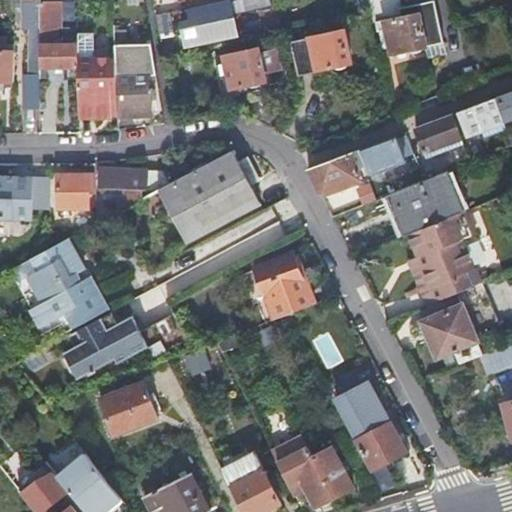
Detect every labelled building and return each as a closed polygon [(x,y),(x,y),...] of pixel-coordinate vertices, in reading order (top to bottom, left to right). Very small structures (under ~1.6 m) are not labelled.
[(74,63),(74,44),(57,44),(57,39),(50,40),(51,26),(56,26),(56,0),(37,1),(37,36),(37,67),(74,67),(74,63)] [(189,20),(177,23),(182,44),(231,33),(227,15),(270,5),(268,0),(222,0),(186,8),(189,20)] [(391,5),(389,0),(364,0),(367,11),(391,5)] [(378,41),(384,40),(386,51),(436,39),(428,8),(426,0),(413,0),(367,11),(364,12),(368,29),(375,28),(378,41)] [(161,8),(150,10),(154,32),(165,29),(161,8)] [(332,29),(297,37),(305,70),(339,62),(332,29)] [(21,83),(21,131),(37,131),(37,67),(37,36),(28,36),(27,83),(21,83)] [(89,38),(74,38),(74,44),(74,63),(89,64),(89,38)] [(111,64),(112,117),(146,116),(144,77),(152,78),(145,41),(110,42),(111,64)] [(0,45),(0,77),(10,77),(11,46),(0,45)] [(249,49),(215,56),(223,89),(257,80),(255,73),(273,68),(269,47),(250,52),(249,49)] [(89,64),(74,63),(74,67),(75,117),(112,117),(111,64),(89,64)] [(511,91),(494,98),(502,120),(511,115),(511,91)] [(502,120),(494,98),(457,112),(466,134),(502,120)] [(459,136),(450,115),(414,129),(422,151),(459,136)] [(400,158),(392,137),(359,149),(369,171),(400,158)] [(145,196),(115,212),(144,264),(256,202),(246,185),(234,163),(227,150),(167,184),(145,196)] [(347,154),(304,171),(310,182),(317,196),(358,179),(347,154)] [(234,163),(246,185),(257,180),(245,158),(234,163)] [(144,188),(145,196),(167,184),(166,166),(141,168),(144,188)] [(100,192),(144,188),(141,168),(98,174),(100,192)] [(411,234),(455,214),(462,212),(446,169),(385,193),(402,238),(411,234)] [(48,175),(0,175),(0,218),(13,218),(31,219),(31,207),(49,208),(49,200),(49,184),(48,175)] [(85,178),(55,180),(56,213),(86,211),(85,178)] [(411,234),(421,258),(412,262),(430,304),(484,281),(465,239),(479,234),(468,209),(462,212),(455,214),(411,234)] [(50,248),(33,258),(39,270),(31,275),(46,302),(33,309),(43,325),(67,311),(75,325),(108,307),(96,283),(84,290),(77,274),(85,270),(68,238),(50,248)] [(273,290),(302,279),(291,252),(253,265),(273,317),(278,315),(282,314),(273,290)] [(304,285),(302,279),(273,290),(282,314),(313,302),(306,285),(304,285)] [(452,352),(456,363),(472,357),(481,353),(460,304),(420,321),(436,359),(452,352)] [(125,307),(73,330),(79,344),(57,354),(70,383),(145,350),(125,307)] [(224,335),(216,339),(220,348),(229,345),(224,335)] [(511,340),(481,353),(472,357),(481,376),(511,363),(511,340)] [(204,351),(173,364),(182,385),(213,372),(204,351)] [(135,382),(90,399),(104,434),(149,418),(135,382)] [(511,401),(496,407),(507,443),(511,441),(511,401)] [(379,418),(346,434),(365,473),(399,457),(379,418)] [(268,448),(290,493),(302,488),(311,507),(330,498),(307,451),(297,433),(268,448)] [(307,451),(330,498),(349,488),(326,442),(307,451)] [(119,496),(116,492),(95,466),(83,451),(66,464),(68,466),(54,476),(74,500),(78,497),(89,511),(102,511),(108,508),(107,505),(119,496)] [(252,458),(221,474),(241,511),(267,511),(277,507),(252,458)] [(185,472),(139,497),(147,511),(157,506),(160,511),(201,511),(205,510),(185,472)]
